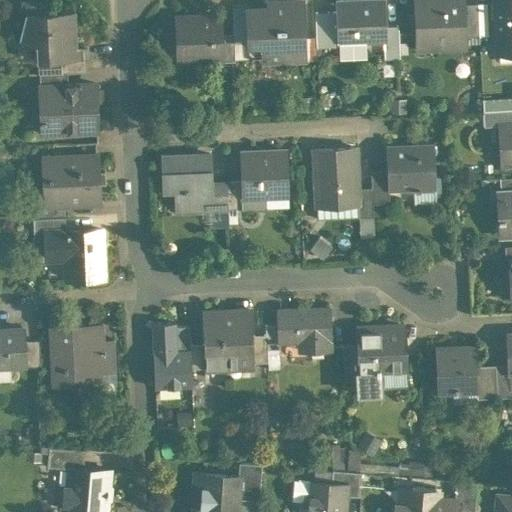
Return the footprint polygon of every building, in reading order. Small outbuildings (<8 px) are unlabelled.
[(383,0),(337,0),(338,11),(339,42),(340,42),(340,45),(340,57),(384,56),(384,40),(385,40),(384,25),(383,0)] [(464,0),(414,0),(416,47),(438,46),(438,29),(464,28),(465,28),(464,3),(464,0)] [(511,0),(493,0),(496,49),(511,48),(511,0)] [(302,1),(268,2),(268,8),(247,9),(248,37),(249,49),(262,48),(263,59),(305,57),(304,37),(302,1)] [(478,2),(464,3),(465,28),(464,28),(465,35),(466,35),(479,35),(478,2)] [(248,37),(247,9),(232,10),(233,32),(234,38),(248,37)] [(74,10),(26,12),(20,39),(37,43),(38,60),(61,59),(61,58),(86,57),(86,46),(76,46),(74,10)] [(338,11),(315,12),(317,46),(340,45),(340,42),(339,42),(338,11)] [(221,14),(175,16),(176,30),(177,56),(178,56),(178,62),(221,60),(221,54),(222,54),(221,32),(221,14)] [(398,25),(384,25),(385,40),(384,40),(384,56),(385,58),(399,57),(398,25)] [(438,29),(438,46),(466,45),(466,35),(465,35),(464,28),(438,29)] [(176,30),(157,31),(158,63),(178,62),(178,56),(177,56),(176,30)] [(234,60),(234,57),(234,38),(233,32),(221,32),(222,54),(221,54),(221,60),(234,60)] [(316,36),(304,37),(305,57),(305,59),(317,59),(316,36)] [(248,37),(234,38),(234,57),(249,57),(249,49),(248,37)] [(86,57),(61,58),(61,59),(61,71),(67,71),(87,70),(86,57)] [(61,71),(61,59),(38,60),(37,60),(37,72),(39,72),(61,71)] [(67,83),(67,71),(61,71),(39,72),(39,84),(67,83)] [(67,83),(39,84),(40,85),(46,85),(48,116),(41,116),(41,132),(55,131),(55,126),(77,125),(77,130),(97,130),(95,82),(67,83)] [(511,108),(491,110),(491,125),(499,124),(511,122),(511,108)] [(491,125),(491,110),(483,110),(484,125),(491,125)] [(511,122),(499,124),(501,164),(511,162),(511,122)] [(433,144),(386,146),(387,170),(388,187),(414,186),(414,190),(419,190),(419,186),(435,185),(433,144)] [(356,147),(314,149),(316,205),(358,203),(358,187),(356,147)] [(286,150),(240,151),(241,180),(242,195),(243,195),(265,195),(288,194),(286,150)] [(98,153),(42,156),(42,158),(47,158),(48,176),(44,176),(45,193),(49,192),(49,201),(44,201),(44,203),(64,202),(70,202),(70,198),(100,196),(98,153)] [(209,153),(162,155),(164,190),(182,189),(183,210),(212,209),(210,181),(209,153)] [(387,170),(371,170),(372,186),(372,202),(389,201),(388,187),(387,170)] [(511,176),(499,177),(500,190),(511,189),(511,176)] [(227,181),(227,180),(210,181),(212,209),(229,208),(227,181)] [(241,180),(227,181),(229,208),(244,207),(243,195),(242,195),(241,180)] [(419,190),(414,190),(414,201),(435,200),(435,185),(419,186),(419,190)] [(372,186),(358,187),(358,203),(358,214),(358,217),(373,216),(372,202),(372,186)] [(511,189),(500,190),(501,206),(497,206),(498,235),(511,233),(511,189)] [(288,194),(265,195),(265,207),(288,206),(288,194)] [(265,195),(243,195),(244,207),(265,207),(265,195)] [(64,202),(44,203),(32,203),(33,216),(65,215),(64,202)] [(316,205),(316,216),(358,214),(358,203),(316,205)] [(65,215),(33,216),(34,242),(46,242),(45,230),(66,229),(65,215)] [(373,216),(358,217),(359,237),(374,236),(373,216)] [(66,229),(45,230),(46,242),(46,256),(66,255),(67,277),(103,276),(101,228),(66,229)] [(329,306),(277,308),(278,323),(278,340),(279,340),(309,338),(309,349),(331,348),(329,306)] [(251,309),(202,311),(204,342),(204,366),(204,367),(254,365),(254,361),(252,334),(251,309)] [(101,323),(49,326),(52,381),(116,379),(115,371),(104,372),(102,340),(101,323)] [(191,367),(191,351),(178,351),(176,323),(152,324),(154,392),(192,392),(191,367)] [(278,323),(265,323),(266,333),(266,348),(267,348),(279,347),(279,340),(278,340),(278,323)] [(406,325),(356,327),(356,343),(357,371),(359,371),(407,369),(406,325)] [(24,326),(0,327),(0,364),(11,364),(25,364),(24,339),(24,326)] [(266,333),(252,334),(254,361),(268,360),(267,348),(266,348),(266,333)] [(38,338),(24,339),(25,364),(39,363),(38,338)] [(114,339),(102,340),(104,372),(115,371),(114,339)] [(204,342),(190,343),(191,351),(191,367),(204,366),(204,342)] [(356,343),(342,344),(344,382),(359,382),(359,371),(357,371),(356,343)] [(476,346),(435,348),(437,391),(476,390),(478,389),(477,364),(476,346)] [(509,363),(495,364),(496,396),(511,396),(511,370),(509,370),(509,363)] [(0,380),(11,380),(11,364),(0,364),(0,380)] [(495,364),(477,364),(478,389),(476,390),(476,397),(496,396),(495,364)] [(83,448),(49,445),(48,464),(69,466),(69,465),(82,466),(83,448)] [(261,463),(239,462),(238,475),(239,476),(238,497),(258,499),(261,463)] [(82,466),(69,465),(69,466),(68,486),(63,486),(57,490),(57,497),(61,502),(66,503),(66,509),(106,511),(109,468),(82,466)] [(315,468),(314,479),(331,481),(332,470),(315,468)] [(361,472),(332,469),(332,470),(331,481),(346,482),(345,494),(359,495),(361,472)] [(238,475),(196,472),(194,493),(197,493),(201,499),(200,511),(236,511),(238,497),(239,476),(238,475)] [(314,479),(299,478),(298,479),(293,479),(292,498),(303,499),(301,511),(343,511),(345,494),(346,482),(331,481),(314,479)] [(474,511),(477,482),(456,480),(454,497),(455,497),(454,511),(474,511)] [(440,490),(408,488),(406,504),(396,503),(395,511),(454,511),(455,497),(454,497),(439,496),(440,490)] [(511,511),(511,496),(498,495),(496,511),(511,511)]
